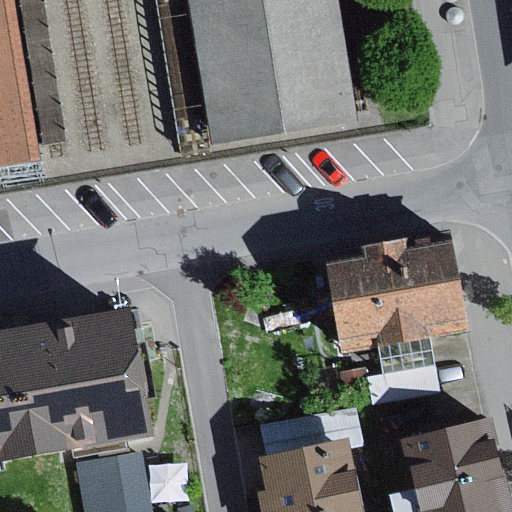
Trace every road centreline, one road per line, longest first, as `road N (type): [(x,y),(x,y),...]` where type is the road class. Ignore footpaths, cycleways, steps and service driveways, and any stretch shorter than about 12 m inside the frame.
road 1 (residential): [(511,177),(181,236)]
road 2 (residential): [(181,236),(225,511)]
road 3 (residential): [(181,236),(0,268)]
